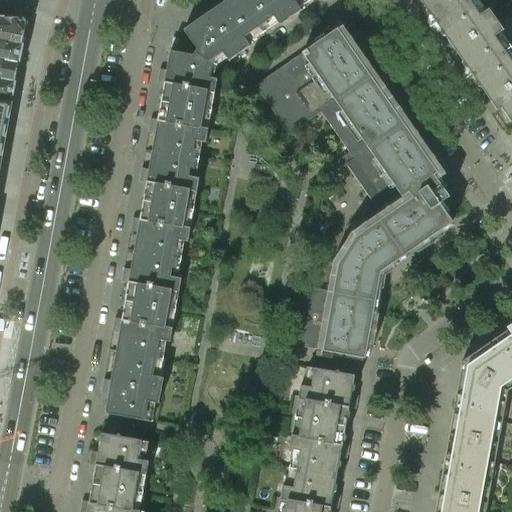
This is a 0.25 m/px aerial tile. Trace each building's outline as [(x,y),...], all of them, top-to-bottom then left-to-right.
[(196,49),(195,52),(215,66),(226,58),(228,61),(249,46),(247,43),(262,33),(238,0),(226,0),(210,11),(206,5),(195,13),(199,19),(183,30),(196,49)] [(299,8),(309,0),(238,0),(262,33),(277,23),(279,25),(301,11),(299,8)] [(467,0),(411,0),(419,11),(425,7),(426,9),(425,12),(428,16),(431,17),(435,22),(467,0)] [(494,36),(500,32),(503,30),(488,9),(479,15),(470,1),(470,0),(467,0),(435,22),(440,29),(439,32),(442,36),(445,36),(446,38),(440,42),(448,53),(454,49),(462,61),(461,64),(464,68),(467,68),(471,74),(511,47),(510,46),(504,50),(494,36)] [(21,18),(0,17),(0,41),(22,46),(26,24),(21,18)] [(437,172),(337,28),(255,86),(288,134),(320,112),(348,153),(338,160),(343,167),(346,165),(377,211),(350,230),(338,293),(300,286),(289,345),(364,358),(380,272),(452,222),(439,203),(448,196),(433,175),(437,172)] [(22,46),(0,41),(0,61),(19,65),(22,46)] [(511,49),(511,47),(471,74),(475,80),(475,83),(477,87),(480,88),(489,99),(483,103),(490,114),(500,107),(511,124),(511,123),(511,49)] [(164,83),(160,101),(211,110),(217,79),(213,78),(215,66),(195,52),(192,55),(169,51),(166,70),(159,69),(157,82),(164,83)] [(19,65),(0,61),(0,81),(15,84),(19,65)] [(15,84),(0,81),(0,100),(12,102),(15,84)] [(0,165),(12,102),(0,100),(0,165)] [(150,119),(148,132),(155,133),(152,151),(191,158),(195,141),(205,143),(211,110),(160,101),(157,120),(150,119)] [(148,169),(141,168),(139,181),(146,183),(143,201),(193,210),(199,178),(188,176),(191,158),(152,151),(148,169)] [(132,218),(130,231),(137,232),(133,252),(173,259),(177,240),(187,242),(193,210),(143,201),(139,219),(132,218)] [(130,270),(123,268),(121,281),(128,283),(125,301),(175,309),(181,278),(170,276),(173,259),(133,252),(130,270)] [(114,318),(112,331),(119,332),(115,351),(155,358),(159,340),(169,342),(175,309),(125,301),(121,319),(114,318)] [(511,387),(511,326),(503,332),(507,337),(492,348),(489,342),(461,362),(507,391),(511,387)] [(110,380),(103,379),(101,392),(108,394),(104,413),(151,422),(155,402),(158,403),(163,377),(152,375),(155,358),(115,351),(110,380)] [(497,442),(507,391),(461,362),(455,394),(461,396),(458,413),(452,412),(448,433),(497,442)] [(334,372),(314,368),(310,387),(300,385),(294,416),(345,425),(346,419),(349,417),(349,413),(348,410),(348,408),(355,409),(357,396),(350,394),(351,392),(353,390),(354,386),(352,383),(354,375),(339,373),(337,370),(334,372)] [(345,425),(294,416),(288,448),(299,450),(296,468),(336,476),(337,468),(340,466),(341,462),(339,460),(339,457),(346,458),(349,445),(341,444),(342,442),(344,440),(345,436),(343,433),(345,425)] [(119,436),(101,433),(97,452),(90,451),(88,464),(95,465),(92,484),(142,493),(148,461),(137,459),(141,440),(121,436),(120,434),(119,436)] [(487,503),(494,462),(497,442),(448,433),(444,455),(450,456),(447,474),(441,473),(437,494),(487,503)] [(336,476),(296,468),(292,487),(282,485),(276,511),(330,511),(330,510),(330,508),(337,509),(339,496),(332,494),(333,492),(335,490),(336,486),(334,484),(336,476)] [(81,501),(79,511),(138,511),(142,493),(92,484),(88,502),(81,501)] [(484,511),(486,503),(487,503),(437,494),(433,511),(484,511)]
